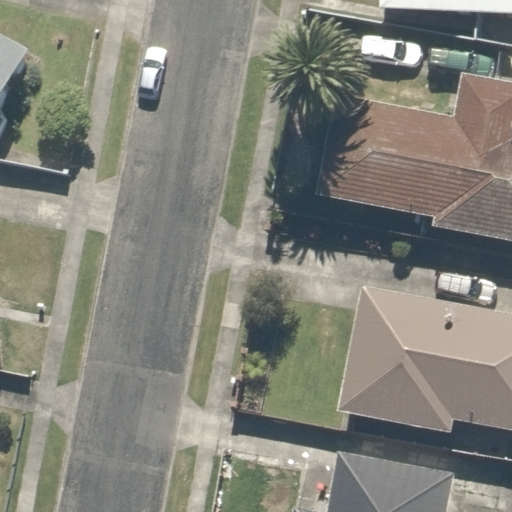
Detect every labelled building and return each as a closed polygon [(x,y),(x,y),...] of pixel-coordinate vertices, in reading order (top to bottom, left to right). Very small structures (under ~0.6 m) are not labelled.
[(511,0),(378,0),(378,12),(511,18),(511,0)] [(0,91),(22,50),(0,38),(0,91)] [(323,200),(434,222),(432,234),(511,249),(511,86),(466,77),(457,125),(341,103),(323,200)] [(330,412),(442,437),(447,417),(511,431),(511,320),(357,287),(330,412)] [(452,511),(459,477),(337,454),(326,511),(311,511),(296,509),(295,511),(452,511)]
